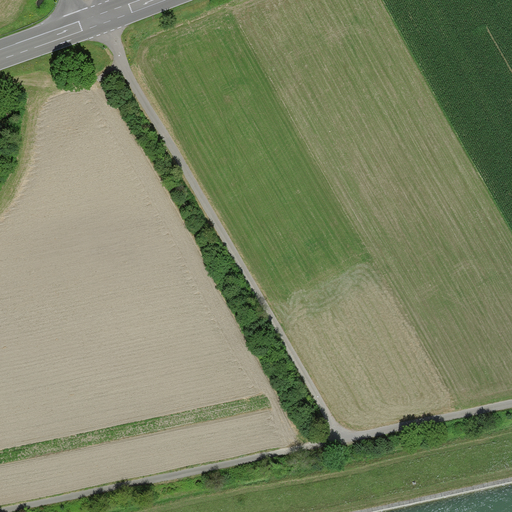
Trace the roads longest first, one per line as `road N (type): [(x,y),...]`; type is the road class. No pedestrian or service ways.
road 1 (track): [(101,19),(336,432),(511,400)]
road 2 (track): [(347,435),(0,509)]
